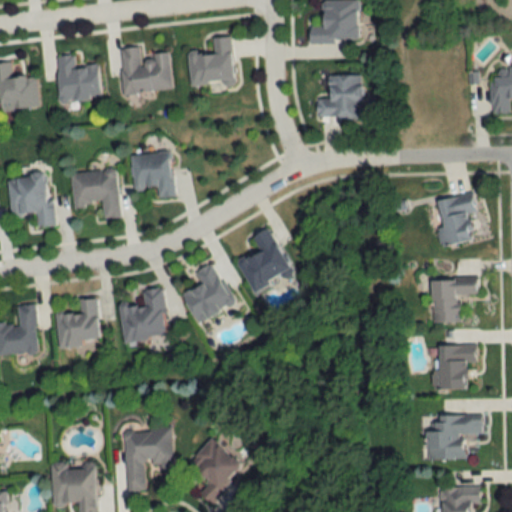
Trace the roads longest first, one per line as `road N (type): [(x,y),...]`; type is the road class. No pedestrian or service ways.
road 1 (residential): [(0,271),(149,251),(324,162),(511,154)]
road 2 (residential): [(0,25),(226,0)]
road 3 (residential): [(303,169),(277,106),(271,0)]
